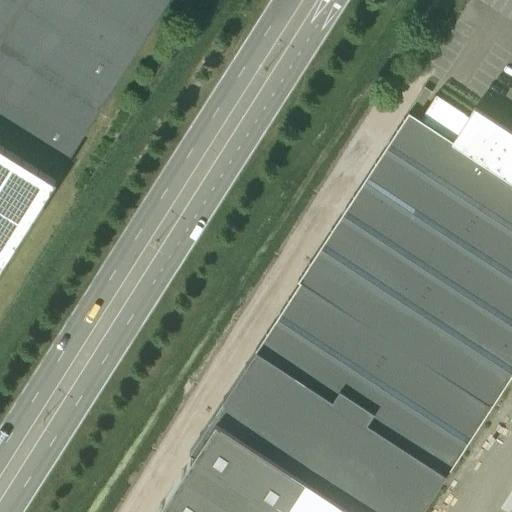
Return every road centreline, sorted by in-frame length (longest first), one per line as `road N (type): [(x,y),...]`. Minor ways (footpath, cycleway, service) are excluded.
road 1 (primary): [(7,511),(331,0)]
road 2 (primary): [(285,0),(0,446)]
